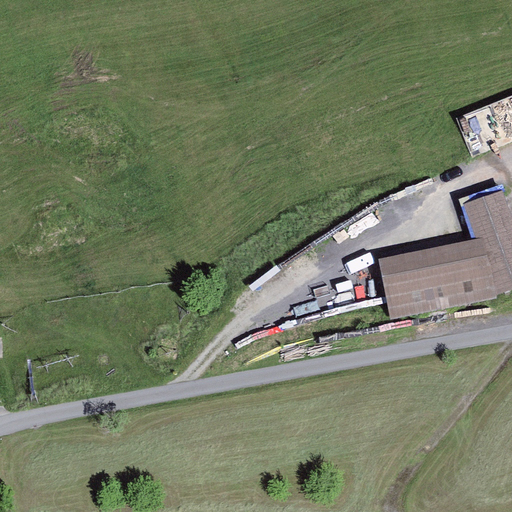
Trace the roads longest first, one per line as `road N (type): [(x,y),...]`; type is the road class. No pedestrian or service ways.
road 1 (unclassified): [(511,334),(0,430)]
road 2 (unknown): [(164,398),(359,251),(511,166)]
road 3 (track): [(511,348),(386,505)]
